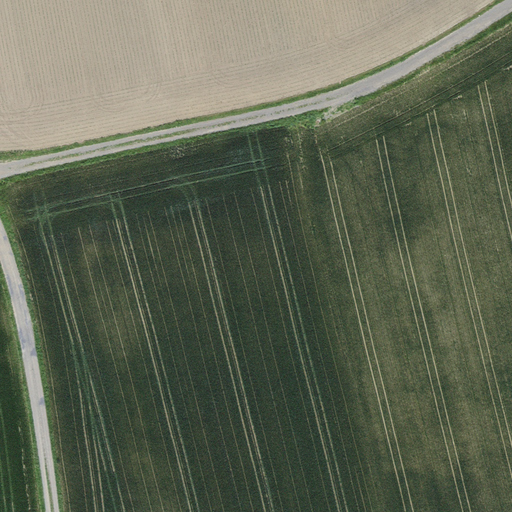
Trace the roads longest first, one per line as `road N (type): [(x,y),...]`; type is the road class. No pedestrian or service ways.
road 1 (track): [(0,175),(330,104),(416,70),(511,9)]
road 2 (track): [(49,511),(36,368),(0,256)]
